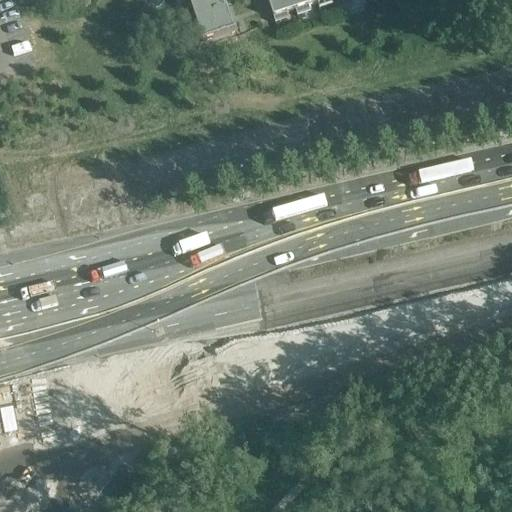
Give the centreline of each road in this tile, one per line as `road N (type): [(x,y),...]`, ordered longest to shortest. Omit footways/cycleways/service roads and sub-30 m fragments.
road 1 (primary): [(511,298),(174,383),(89,428),(0,459)]
road 2 (primary): [(511,167),(0,282)]
road 3 (primary): [(0,297),(511,187)]
road 4 (primary): [(0,399),(277,332),(484,255)]
road 5 (primary): [(0,367),(484,255)]
road 6 (primary): [(479,220),(0,331)]
road 7 (primary): [(479,220),(258,254),(0,311)]
